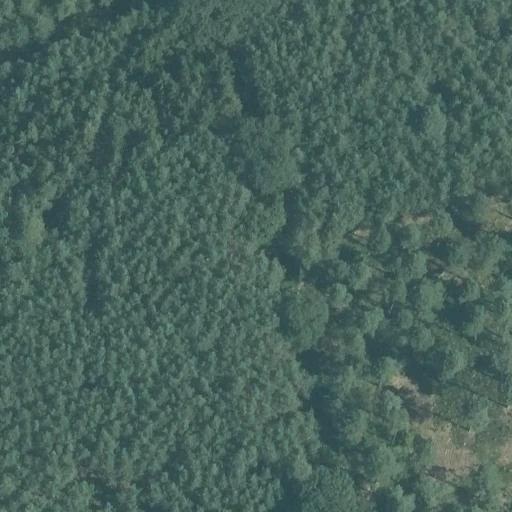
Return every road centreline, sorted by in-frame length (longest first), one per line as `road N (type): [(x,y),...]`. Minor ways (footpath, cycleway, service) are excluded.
road 1 (track): [(209,0),(336,511)]
road 2 (track): [(0,70),(171,0)]
